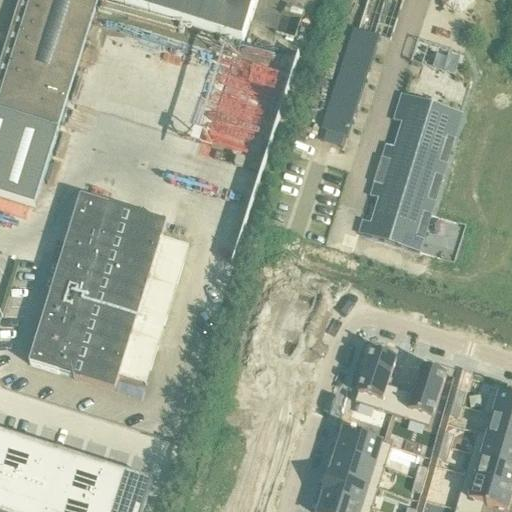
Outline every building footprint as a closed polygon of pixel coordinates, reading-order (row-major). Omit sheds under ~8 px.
[(20,0),(0,65),(0,198),(35,209),(60,132),(58,131),(98,0),(104,0),(244,44),(257,0),(20,0)] [(440,0),(443,11),(461,16),(474,4),(473,0),(440,0)] [(429,55),(431,30),(435,30),(435,22),(422,21),(420,55),(429,55)] [(323,130),(348,138),(381,38),(355,29),(323,130)] [(403,97),(360,235),(419,254),(462,115),(403,97)] [(30,364),(30,365),(30,366),(30,367),(31,367),(59,375),(72,379),(115,392),(120,378),(146,386),(189,247),(162,239),(167,224),(83,198),(82,198),(81,198),(81,199),(80,199),(80,200),(76,213),(77,214),(60,269),(54,270),(51,278),(56,283),(50,285),(48,292),(52,296),(51,297),(34,351),(34,352),(30,364)] [(370,361),(355,405),(392,417),(400,392),(387,388),(396,361),(372,353),(370,361)] [(400,392),(392,417),(429,429),(432,420),(447,377),(423,369),(420,378),(414,397),(400,392)] [(456,393),(453,406),(462,409),(466,396),(456,393)] [(490,393),(483,416),(493,418),(493,417),(511,422),(511,399),(499,396),(490,393)] [(453,406),(449,418),(459,421),(462,409),(453,406)] [(487,437),(487,438),(511,445),(511,422),(493,417),(493,418),(487,437)] [(341,440),(337,455),(385,470),(391,448),(382,445),(357,438),(358,436),(353,435),(353,436),(344,433),(342,439),(341,438),(340,440),(341,440)] [(0,476),(3,477),(15,439),(9,437),(8,437),(0,434),(0,476)] [(444,435),(441,448),(450,450),(454,438),(444,435)] [(478,435),(472,456),(511,467),(511,445),(487,438),(487,437),(478,435)] [(15,439),(3,477),(26,484),(38,446),(31,444),(16,440),(16,439),(15,439)] [(38,446),(26,484),(49,492),(49,490),(61,454),(59,453),(55,452),(54,451),(54,452),(39,447),(38,446)] [(441,448),(437,460),(447,463),(450,450),(441,448)] [(61,454),(49,490),(72,497),(84,460),(61,453),(61,454)] [(331,475),(330,476),(378,491),(385,470),(337,455),(335,459),(334,459),(334,460),(335,461),(333,467),(331,475)] [(511,467),(472,456),(466,477),(511,490),(511,467)] [(84,461),(71,499),(94,506),(106,468),(105,468),(101,466),(100,466),(99,466),(84,462),(84,461)] [(418,467),(415,479),(424,482),(428,470),(418,467)] [(106,468),(94,506),(112,511),(117,511),(129,475),(122,473),(122,474),(107,469),(107,468),(106,468)] [(325,487),(322,497),(324,497),(324,496),(372,511),(378,491),(330,476),(331,475),(329,474),(325,487)] [(129,475),(117,511),(143,511),(146,505),(153,483),(151,482),(151,483),(146,481),(147,481),(146,481),(146,480),(145,481),(130,476),(129,475)] [(3,477),(0,485),(0,511),(16,511),(26,484),(3,477)] [(511,490),(466,477),(455,511),(482,511),(485,506),(487,507),(486,508),(490,509),(490,508),(505,511),(508,511),(511,498),(511,490)] [(415,479),(411,492),(421,495),(424,482),(415,479)] [(26,484),(16,511),(42,511),(49,492),(26,484)] [(49,492),(42,511),(67,511),(71,499),(49,492)] [(317,511),(371,511),(372,511),(324,496),(324,497),(319,511),(318,511),(317,511)] [(71,499),(67,511),(92,511),(94,506),(71,499)]
